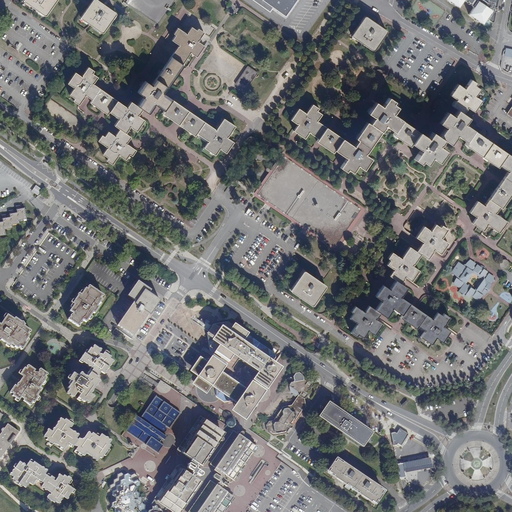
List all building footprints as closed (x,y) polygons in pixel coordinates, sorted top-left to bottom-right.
[(25,0),(30,3),(30,4),(33,7),(32,7),(36,10),(37,9),(40,12),(41,11),(46,14),(47,13),(47,14),(56,1),(55,1),(55,0),(25,0)] [(114,13),(113,12),(113,11),(97,0),(97,1),(95,0),(94,0),(92,5),(90,4),(95,7),(93,10),(88,7),(82,15),(83,16),(82,17),(87,21),(90,24),(89,24),(93,27),(94,26),(97,29),(98,28),(103,31),(104,30),(104,31),(112,20),(111,20),(112,19),(111,18),(114,13)] [(146,13),(144,15),(158,25),(170,8),(166,6),(170,0),(164,0),(163,3),(165,5),(158,15),(152,11),(149,15),(146,13)] [(253,0),(271,12),(274,8),(288,18),(299,0),(253,0)] [(447,0),(449,1),(450,0),(453,2),(452,3),(457,6),(461,0),(463,0),(466,2),(467,0),(471,3),(470,4),(473,6),(473,8),(469,14),(473,18),(474,16),(477,18),(476,20),(481,23),(484,18),(486,18),(491,22),(493,21),(495,12),(493,12),(494,6),(496,7),(497,0),(485,0),(485,1),(483,0),(447,0)] [(81,18),(82,19),(89,24),(90,24),(87,21),(82,17),(83,16),(82,15),(81,16),(81,17),(81,18)] [(374,48),(375,48),(383,37),(382,36),(385,31),(384,30),(384,29),(368,18),(367,19),(366,17),(362,23),(362,22),(361,23),(360,23),(353,33),(354,33),(353,35),(358,38),(357,39),(361,41),(360,42),(364,45),(364,44),(368,46),(373,49),(374,48)] [(126,159),(129,154),(131,156),(136,150),(126,143),(131,137),(125,133),(123,132),(127,127),(128,127),(129,126),(136,131),(140,125),(139,124),(143,119),(138,115),(142,109),(148,113),(150,110),(149,109),(152,105),(154,105),(155,104),(164,110),(163,112),(168,115),(167,117),(190,132),(191,131),(196,134),(197,133),(198,132),(208,139),(207,140),(208,141),(204,147),(210,152),(211,150),(216,154),(220,149),(224,152),(229,146),(230,147),(233,142),(227,138),(228,136),(227,135),(230,130),(232,131),(235,126),(225,119),(218,129),(217,129),(216,130),(162,93),(163,92),(162,91),(165,86),(167,87),(168,88),(170,84),(169,83),(172,78),(174,79),(183,65),(181,63),(185,58),(188,53),(189,54),(190,53),(195,56),(199,50),(200,51),(204,46),(198,41),(204,33),(198,28),(197,30),(193,28),(189,33),(188,32),(187,34),(178,28),(173,34),(175,35),(173,39),(178,43),(178,44),(179,45),(178,46),(179,47),(176,52),(174,51),(161,70),(162,71),(159,76),(158,76),(151,85),(146,82),(143,87),(141,86),(137,92),(143,96),(142,98),(144,98),(140,103),(139,102),(137,105),(131,101),(127,107),(125,106),(124,107),(119,104),(120,103),(93,84),(94,82),(92,81),(96,76),(93,73),(94,71),(88,67),(82,76),(77,73),(73,78),(72,77),(67,83),(74,88),(73,89),(74,90),(70,96),(74,98),(73,101),(79,105),(85,95),(92,100),(91,101),(96,105),(95,106),(107,114),(109,112),(112,114),(113,113),(118,116),(117,117),(118,119),(114,125),(119,129),(115,136),(108,131),(104,136),(102,135),(98,141),(107,147),(106,148),(107,149),(103,155),(106,158),(105,160),(111,164),(117,155),(119,156),(120,155),(121,155),(126,159)] [(352,36),(352,37),(360,42),(361,41),(357,39),(358,38),(353,35),(354,33),(353,33),(352,34),(352,35),(352,36)] [(247,67),(236,83),(235,84),(236,85),(244,90),(245,91),(245,90),(257,73),(257,72),(254,70),(253,70),(253,71),(252,72),(250,71),(251,70),(251,69),(251,68),(248,66),(247,67)] [(383,72),(382,71),(380,70),(379,70),(377,70),(376,70),(375,71),(374,72),(374,75),(374,76),(375,77),(376,78),(378,79),(380,79),(382,77),(383,76),(383,74),(383,72)] [(470,148),(474,151),(477,133),(465,124),(466,123),(464,122),(468,117),(463,113),(467,107),(468,108),(472,103),(477,106),(476,105),(480,99),(475,96),(476,95),(474,94),(478,88),(475,85),(476,83),(470,79),(464,88),(459,84),(455,90),(454,89),(450,95),(456,99),(455,101),(456,102),(453,106),(458,110),(453,116),(448,113),(445,118),(444,117),(439,123),(445,127),(439,137),(433,133),(430,138),(428,137),(428,138),(393,114),(394,113),(393,112),(397,106),(393,104),(394,101),(388,97),(382,106),(375,102),(372,107),(373,108),(369,114),(374,117),(373,119),(374,120),(371,125),(367,122),(359,133),(360,134),(357,140),(358,141),(360,142),(356,146),(355,145),(354,147),(353,146),(352,147),(347,144),(348,142),(323,125),(322,126),(317,123),(318,121),(317,121),(317,120),(316,119),(320,113),(316,111),(318,108),(313,104),(306,114),(300,109),(296,115),(294,114),(291,120),(298,124),(297,125),(302,129),(299,134),(300,133),(305,137),(309,132),(310,133),(311,132),(316,135),(315,136),(318,139),(316,141),(327,149),(328,147),(334,151),(334,150),(335,149),(341,152),(340,154),(341,155),(345,150),(350,153),(340,167),(346,171),(348,169),(351,172),(355,166),(357,167),(357,165),(364,170),(368,164),(366,163),(370,158),(365,154),(385,125),(386,126),(387,125),(392,128),(391,130),(394,132),(393,133),(399,137),(398,138),(409,146),(411,143),(420,150),(414,159),(420,163),(422,161),(425,163),(429,157),(431,158),(431,157),(438,162),(442,157),(441,156),(445,150),(439,146),(444,140),(450,144),(457,135),(458,136),(459,135),(464,138),(463,140),(466,142),(465,143),(470,147),(470,148)] [(473,111),(477,106),(472,103),(468,108),(473,111)] [(218,129),(225,119),(224,118),(217,129),(218,129)] [(302,129),(297,125),(293,131),(299,134),(302,129)] [(198,132),(197,133),(207,140),(208,139),(198,132)] [(474,151),(483,157),(486,139),(477,133),(474,151)] [(255,143),(256,141),(255,139),(253,137),(250,137),(248,138),(246,141),(248,144),(250,146),(253,145),(255,143)] [(474,207),(473,207),(469,212),(476,217),(475,218),(481,222),(477,227),(478,226),(484,229),(487,225),(489,226),(490,224),(500,231),(507,221),(496,213),(500,207),(502,208),(504,205),(502,204),(506,198),(507,199),(511,192),(511,156),(486,139),(483,157),(492,163),(493,162),(498,166),(499,165),(502,167),(503,165),(508,169),(507,170),(508,171),(494,191),(496,192),(492,197),(491,196),(484,205),(478,202),(474,207)] [(345,150),(341,155),(346,158),(350,153),(345,150)] [(286,158),(283,157),(278,165),(277,167),(277,166),(271,174),(272,175),(271,177),(270,176),(265,184),(264,186),(263,186),(258,194),(260,195),(260,196),(266,201),(267,200),(269,201),(268,202),(275,206),(275,205),(277,207),(276,207),(283,212),(283,211),(285,212),(285,213),(291,217),(292,217),(294,219),(302,207),(302,206),(298,204),(296,203),(297,203),(293,201),(301,189),(300,189),(304,184),(308,187),(308,186),(310,187),(309,188),(316,192),(318,193),(318,194),(320,195),(318,198),(319,198),(318,199),(325,204),(326,203),(328,204),(335,195),(334,195),(335,193),(333,191),(334,191),(327,186),(327,187),(325,186),(326,185),(319,181),(317,180),(317,179),(311,175),(310,175),(309,174),(303,169),(302,170),(301,169),(301,168),(294,164),(292,163),(293,162),(286,158)] [(43,189),(37,185),(34,191),(39,194),(43,189)] [(36,198),(45,205),(48,200),(41,195),(36,198)] [(352,217),(355,219),(361,210),(358,208),(359,208),(352,203),(352,204),(350,203),(350,202),(344,198),(343,198),(341,197),(335,205),(338,207),(337,207),(344,212),(344,211),(346,212),(346,213),(352,217)] [(0,236),(6,236),(4,229),(12,227),(12,224),(19,223),(19,220),(26,218),(25,209),(20,210),(19,207),(16,207),(17,214),(13,214),(12,212),(9,212),(10,218),(6,219),(5,216),(2,217),(3,222),(0,222),(0,236)] [(332,246),(333,245),(335,247),(341,239),(340,239),(341,237),(342,237),(343,236),(343,235),(335,229),(334,230),(332,228),(333,228),(326,223),(326,224),(324,223),(325,222),(321,220),(319,223),(311,217),(310,218),(309,217),(309,216),(306,213),(305,214),(300,221),(300,223),(301,224),(308,229),(308,228),(310,230),(309,230),(316,235),(316,234),(318,235),(317,236),(324,240),(326,241),(332,246)] [(352,222),(352,221),(344,215),(343,216),(341,214),(334,224),(337,226),(336,226),(345,232),(346,232),(347,230),(347,229),(348,228),(349,228),(352,222)] [(481,222),(475,218),(472,223),(477,227),(481,222)] [(490,224),(489,226),(499,233),(500,231),(490,224)] [(432,319),(428,316),(400,297),(401,296),(400,295),(403,290),(405,291),(407,288),(401,283),(405,277),(411,281),(415,275),(414,274),(417,269),(413,265),(421,254),(428,259),(434,250),(440,254),(444,248),(443,247),(446,242),(441,238),(448,229),(442,225),(440,227),(437,225),(432,231),(431,230),(430,231),(423,226),(420,231),(421,232),(417,238),(422,242),(416,251),(410,247),(407,252),(403,257),(402,257),(401,258),(392,252),(388,258),(390,259),(387,263),(393,267),(392,268),(394,269),(389,275),(396,280),(389,289),(388,288),(384,293),(381,291),(376,297),(381,300),(380,302),(382,303),(378,307),(377,307),(375,310),(369,305),(364,312),(355,306),(351,312),(353,313),(350,317),(356,321),(355,322),(357,323),(351,332),(357,337),(358,334),(362,337),(366,331),(367,332),(368,331),(374,335),(378,329),(377,328),(381,323),(376,319),(380,313),(386,318),(393,308),(393,309),(394,308),(396,309),(399,311),(399,312),(402,314),(400,317),(411,325),(412,323),(417,327),(418,326),(419,325),(424,328),(423,329),(425,330),(421,336),(427,340),(428,339),(430,341),(433,342),(435,338),(441,342),(445,336),(446,336),(441,333),(443,329),(445,328),(443,327),(446,322),(439,318),(440,314),(438,313),(434,318),(433,318),(432,319)] [(506,268),(507,268),(508,266),(509,265),(509,264),(508,262),(508,261),(506,260),(505,260),(504,260),(502,260),(501,261),(500,263),(500,264),(500,266),(501,267),(502,268),(503,269),(505,269),(506,268)] [(458,265),(451,275),(456,278),(455,281),(456,281),(453,286),(459,290),(459,289),(461,290),(458,294),(462,297),(461,297),(464,299),(468,301),(471,298),(473,299),(472,299),(477,303),(481,298),(480,297),(480,296),(483,298),(485,295),(486,296),(487,295),(489,293),(488,292),(489,291),(488,290),(491,287),(489,285),(490,285),(493,282),(493,281),(493,280),(492,280),(488,277),(486,280),(484,279),(487,275),(484,272),(483,273),(481,271),(481,270),(477,268),(475,271),(473,269),(475,267),(470,263),(465,267),(463,268),(458,265)] [(314,302),(314,303),(322,292),(321,291),(324,285),(323,284),(323,283),(307,272),(307,273),(305,272),(301,277),(300,278),(299,277),(292,287),(293,288),(292,289),(297,293),(296,294),(300,296),(299,297),(303,299),(304,299),(307,301),(308,300),(313,304),(314,302)] [(151,290),(140,283),(135,284),(128,295),(135,300),(118,325),(133,336),(152,309),(151,305),(154,305),(156,303),(156,302),(156,300),(155,298),(154,297),(152,297),(148,294),(151,290)] [(82,322),(82,321),(83,320),(85,322),(92,313),(94,313),(98,307),(97,306),(102,299),(100,298),(100,297),(101,297),(102,297),(102,296),(102,295),(102,294),(89,286),(88,285),(87,285),(87,286),(86,287),(87,288),(86,289),(84,288),(80,294),(79,293),(77,293),(77,294),(77,295),(71,303),(73,304),(68,311),(71,313),(71,314),(70,314),(69,315),(69,316),(69,317),(68,317),(67,317),(67,318),(66,319),(67,319),(78,327),(79,327),(79,326),(80,326),(80,325),(80,324),(81,324),(82,323),(82,322)] [(384,293),(388,288),(383,285),(379,290),(381,291),(384,293)] [(291,291),(299,297),(300,296),(296,294),(297,293),(292,289),(293,288),(292,287),(291,289),(291,290),(291,291)] [(440,314),(439,318),(446,322),(450,317),(444,313),(442,315),(440,314)] [(0,339),(5,343),(22,322),(21,322),(14,318),(13,319),(7,315),(0,324),(0,339)] [(194,323),(207,332),(212,326),(202,318),(200,320),(198,318),(194,323)] [(212,326),(207,332),(208,333),(207,334),(211,350),(223,358),(224,358),(227,360),(227,361),(235,367),(240,359),(243,359),(257,369),(264,367),(269,360),(272,362),(277,355),(271,350),(266,351),(266,347),(256,340),(251,341),(250,336),(244,331),(242,333),(237,330),(238,328),(229,321),(214,323),(213,326),(212,326)] [(22,322),(5,343),(9,346),(11,345),(17,349),(19,348),(20,348),(20,349),(20,350),(22,350),(26,343),(25,342),(29,336),(28,334),(28,333),(29,333),(30,333),(30,332),(30,331),(24,326),(24,324),(23,324),(23,323),(23,322),(22,322)] [(445,328),(443,329),(441,333),(446,336),(449,332),(450,331),(445,328)] [(31,351),(35,354),(43,343),(38,340),(31,351)] [(71,366),(66,373),(69,375),(65,382),(67,383),(64,386),(71,391),(73,388),(77,391),(75,394),(82,399),(83,397),(86,399),(91,393),(87,391),(96,377),(93,375),(95,372),(98,368),(101,370),(110,357),(107,355),(108,353),(101,349),(99,352),(96,350),(98,347),(92,342),(89,345),(88,344),(83,351),(82,350),(77,357),(90,366),(88,368),(86,372),(76,365),(74,368),(71,366)] [(212,386),(216,389),(215,384),(213,384),(206,380),(207,379),(207,378),(206,377),(206,376),(206,374),(206,373),(207,372),(207,371),(208,371),(209,370),(210,369),(211,369),(212,368),(210,367),(215,361),(222,366),(223,365),(226,367),(227,364),(214,355),(211,358),(203,360),(201,358),(191,372),(198,377),(194,384),(205,391),(208,393),(212,386)] [(225,404),(234,401),(238,400),(244,392),(244,388),(243,386),(247,380),(246,380),(245,380),(244,381),(244,380),(243,380),(243,379),(244,378),(242,377),(241,378),(240,377),(239,376),(240,376),(238,374),(237,375),(236,375),(235,374),(235,373),(236,373),(234,372),(233,372),(232,372),(232,370),(230,369),(230,370),(226,367),(223,365),(222,366),(215,361),(210,367),(212,368),(211,369),(210,369),(209,370),(208,371),(207,371),(207,372),(206,373),(206,374),(206,376),(206,377),(207,378),(207,379),(206,380),(213,384),(215,384),(216,389),(218,398),(225,404)] [(38,371),(37,373),(36,373),(35,372),(36,370),(28,365),(27,365),(26,366),(26,367),(26,368),(24,367),(20,373),(23,376),(19,382),(18,383),(17,383),(17,384),(17,385),(16,386),(14,385),(10,391),(9,392),(10,393),(11,393),(12,393),(13,394),(12,396),(19,400),(21,397),(24,399),(23,401),(29,405),(30,405),(31,405),(31,404),(31,403),(32,402),(34,403),(39,396),(37,395),(41,388),(40,387),(47,378),(45,376),(45,375),(46,375),(47,375),(47,374),(40,369),(39,369),(39,370),(38,371)] [(275,372),(275,370),(275,368),(274,367),(272,366),(270,365),(268,366),(267,367),(266,369),(266,371),(267,373),(268,374),(270,375),(272,375),(273,373),(275,372)] [(298,373),(296,373),(293,377),(294,380),(295,381),(293,382),(292,382),(290,382),(288,385),(288,386),(289,387),(289,388),(289,390),(290,391),(290,392),(290,393),(291,394),(292,394),(293,394),(293,396),(294,396),(296,396),(297,394),(298,394),(299,396),(302,398),(305,397),(306,395),(306,392),(305,392),(307,389),(309,389),(312,385),(311,382),(309,381),(307,381),(303,378),(303,376),(298,373)] [(238,400),(234,401),(237,403),(247,390),(244,388),(244,392),(238,400)] [(167,428),(166,427),(166,426),(170,428),(180,414),(156,396),(140,419),(146,423),(144,426),(134,419),(126,431),(158,453),(163,445),(159,443),(162,439),(158,437),(155,435),(154,434),(152,435),(145,430),(151,422),(158,427),(158,428),(158,429),(158,431),(161,433),(162,432),(163,433),(164,433),(165,433),(166,432),(166,431),(167,429),(167,428)] [(253,403),(254,401),(253,399),(252,397),(251,397),(249,396),(247,397),(245,398),(245,400),(245,402),(245,404),(247,405),(249,405),(251,405),(252,404),(253,403)] [(299,400),(297,400),(293,407),(283,409),(274,423),(269,424),(267,427),(268,432),(273,435),(275,434),(276,435),(279,435),(280,433),(281,433),(283,434),(284,434),(287,430),(286,429),(287,427),(289,429),(291,428),(305,408),(305,406),(302,404),(302,402),(299,400)] [(362,448),(372,432),(328,402),(317,417),(362,448)] [(0,459),(0,458),(0,457),(0,456),(1,457),(19,431),(8,424),(5,428),(4,428),(3,428),(2,429),(2,430),(2,431),(0,434),(0,419),(3,415),(0,412),(0,459)] [(178,508),(180,509),(204,474),(195,467),(220,430),(202,417),(178,450),(192,460),(190,463),(187,467),(181,463),(159,494),(155,500),(156,501),(156,500),(163,505),(163,506),(164,507),(165,506),(170,509),(169,510),(172,511),(173,511),(175,511),(178,508)] [(106,436),(102,433),(99,435),(92,431),(91,433),(90,433),(90,432),(90,431),(88,431),(87,431),(85,435),(84,436),(82,437),(81,437),(80,437),(80,436),(78,437),(77,436),(79,433),(79,432),(78,432),(77,431),(76,432),(76,431),(76,430),(75,429),(74,429),(74,430),(69,427),(70,426),(71,426),(72,426),(72,425),(72,424),(71,423),(65,419),(64,419),(64,420),(61,418),(60,418),(59,418),(59,419),(58,420),(58,421),(57,421),(56,422),(56,423),(57,423),(54,428),(53,428),(52,429),(52,430),(51,431),(48,429),(47,429),(46,429),(46,431),(43,436),(43,437),(43,438),(44,438),(45,438),(46,439),(46,440),(51,444),(52,444),(53,443),(54,444),(55,444),(56,444),(64,449),(68,443),(73,446),(73,445),(74,446),(75,446),(76,446),(77,447),(74,450),(82,455),(82,456),(83,456),(84,455),(86,453),(92,457),(91,457),(92,458),(92,459),(93,459),(94,458),(95,459),(95,460),(97,461),(97,460),(100,457),(101,458),(110,445),(109,444),(111,441),(111,440),(111,439),(111,438),(110,438),(108,437),(108,436),(108,435),(106,436)] [(396,434),(395,433),(390,441),(401,447),(409,433),(400,428),(396,434)] [(213,463),(215,464),(221,469),(220,471),(218,474),(217,473),(216,473),(215,474),(214,474),(213,475),(213,476),(213,477),(214,478),(226,487),(227,487),(228,486),(228,485),(228,484),(228,483),(228,482),(229,483),(230,483),(231,483),(233,482),(233,481),(252,453),(257,447),(235,432),(213,463)] [(432,458),(422,459),(406,462),(407,473),(421,470),(432,468),(432,458)] [(368,483),(369,482),(350,469),(350,470),(335,460),(333,463),(331,462),(327,469),(329,470),(327,472),(345,485),(357,494),(360,496),(359,497),(365,501),(366,500),(369,503),(372,504),(380,492),(368,483)] [(41,466),(34,461),(32,463),(29,461),(26,466),(25,465),(25,463),(24,463),(22,463),(19,461),(14,469),(13,469),(12,470),(12,471),(10,473),(10,474),(13,477),(12,479),(25,487),(28,483),(31,485),(32,485),(33,485),(34,483),(34,482),(34,481),(36,480),(37,479),(43,483),(40,487),(40,488),(41,488),(42,488),(44,489),(44,490),(44,491),(46,491),(50,494),(49,495),(48,495),(46,497),(46,498),(54,503),(55,502),(58,504),(59,504),(60,503),(60,501),(61,500),(62,500),(63,499),(63,498),(63,497),(66,499),(68,498),(69,496),(74,489),(67,484),(71,479),(70,478),(68,476),(67,476),(67,477),(64,475),(62,476),(60,474),(59,474),(58,474),(57,475),(57,476),(58,477),(55,481),(54,481),(53,480),(54,479),(50,477),(50,478),(45,474),(47,471),(47,470),(46,469),(45,469),(44,468),(44,467),(43,466),(42,466),(41,466)] [(148,511),(145,509),(146,506),(145,506),(146,494),(150,492),(150,488),(147,491),(143,488),(145,485),(128,473),(126,474),(122,472),(118,474),(117,478),(114,479),(114,483),(110,485),(110,488),(113,490),(113,494),(116,497),(116,500),(113,502),(112,506),(115,508),(114,511),(148,511)] [(217,511),(229,497),(210,484),(190,511),(217,511)] [(344,486),(356,495),(357,494),(345,485),(344,486)] [(175,511),(173,511),(172,511),(169,510),(170,509),(165,506),(164,507),(163,506),(163,505),(156,500),(156,501),(155,500),(159,494),(150,488),(150,492),(146,494),(145,506),(146,506),(145,509),(148,511),(175,511)]
